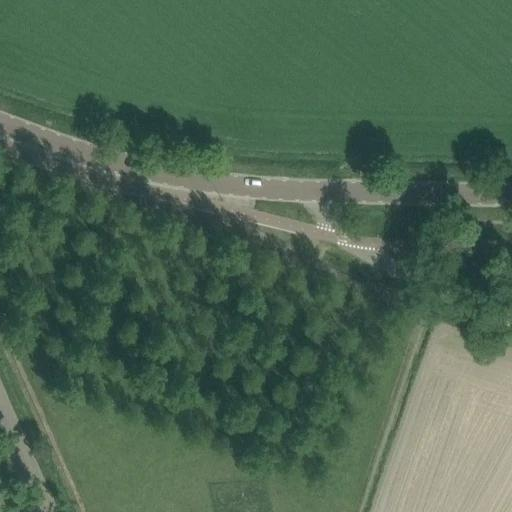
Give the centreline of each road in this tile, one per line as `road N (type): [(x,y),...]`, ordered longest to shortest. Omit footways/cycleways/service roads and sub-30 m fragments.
road 1 (tertiary): [(511,195),(211,183),(102,159),(0,124)]
road 2 (track): [(320,192),(350,240),(380,261),(511,321)]
